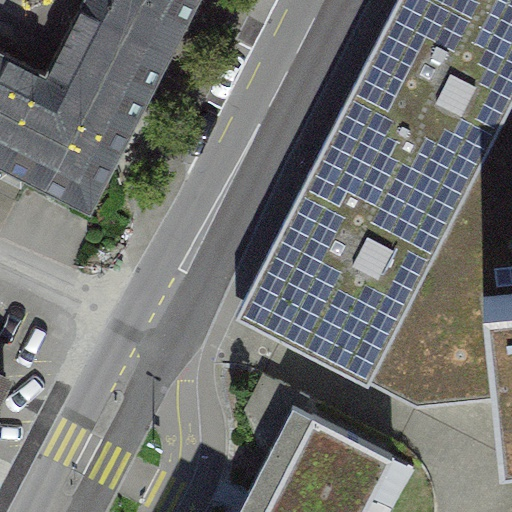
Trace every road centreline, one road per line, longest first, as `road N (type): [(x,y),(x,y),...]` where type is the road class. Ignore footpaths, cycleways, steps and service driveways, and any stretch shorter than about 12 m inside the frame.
road 1 (primary): [(329,0),(160,327)]
road 2 (primary): [(160,327),(70,511)]
road 3 (residential): [(160,327),(0,263)]
